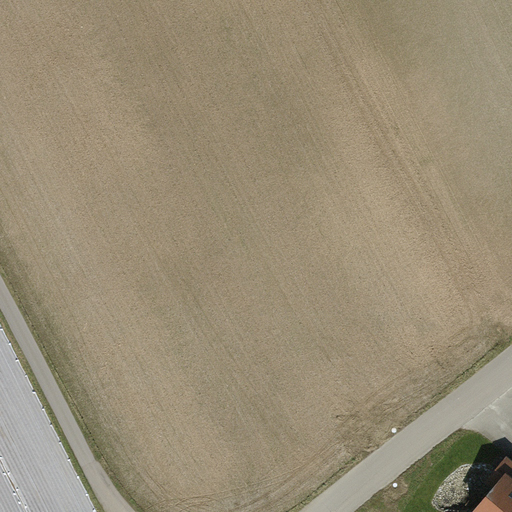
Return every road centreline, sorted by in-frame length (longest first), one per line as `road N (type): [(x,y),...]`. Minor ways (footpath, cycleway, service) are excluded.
road 1 (unclassified): [(0,267),(128,511)]
road 2 (unclassified): [(328,511),(511,363)]
